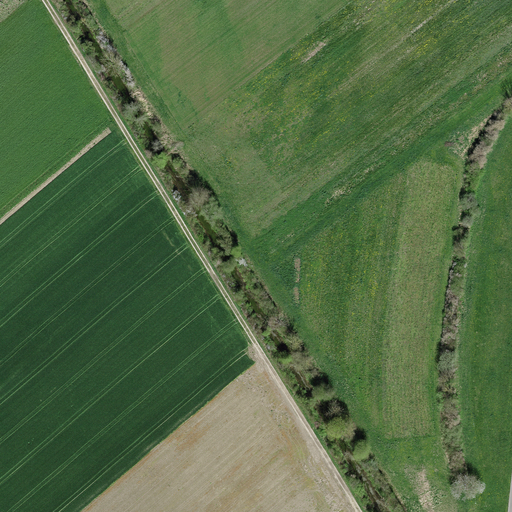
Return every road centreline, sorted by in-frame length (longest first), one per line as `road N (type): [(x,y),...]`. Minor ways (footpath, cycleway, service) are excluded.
road 1 (track): [(87,0),(402,511)]
road 2 (track): [(46,0),(360,511)]
